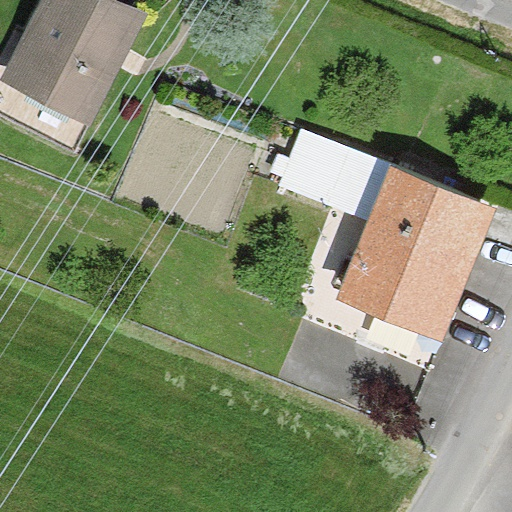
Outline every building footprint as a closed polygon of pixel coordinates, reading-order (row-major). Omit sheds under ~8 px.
[(124,0),(52,0),(44,19),(55,24),(32,72),(97,102),(142,8),(124,0)] [(21,67),(32,72),(55,24),(44,19),(21,67)] [(292,193),(344,212),(366,159),(314,140),(292,193)] [(366,159),(344,212),(379,227),(403,172),(366,159)] [(379,227),(348,297),(430,332),(483,207),(403,172),(379,227)]
